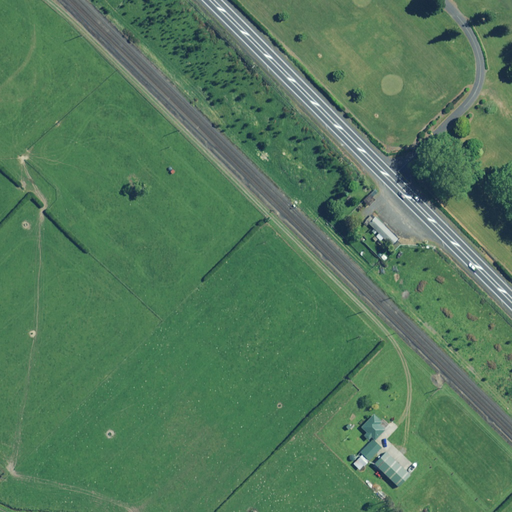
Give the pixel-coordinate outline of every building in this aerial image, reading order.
[(396,238),(373,215),(366,223),(389,245),(396,238)] [(382,245),(376,239),(372,243),(378,249),(382,245)] [(381,422),(374,414),(361,427),(366,433),(363,436),(368,440),(371,437),(374,440),(385,429),(380,424),(381,422)] [(379,451),(370,442),(360,453),(370,461),(379,451)] [(410,475),(386,452),(374,465),(398,488),(410,475)] [(368,462),(362,456),(354,464),(359,470),(368,462)]
